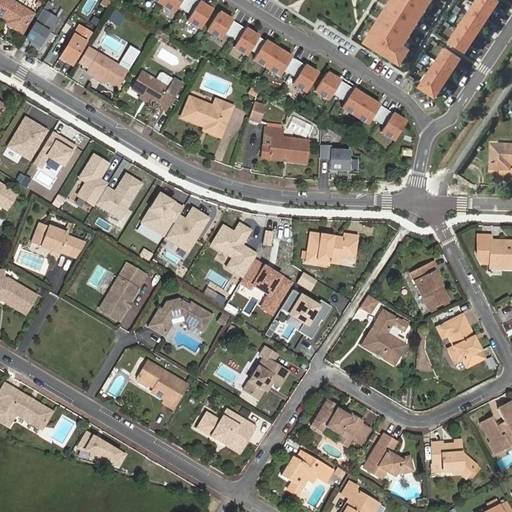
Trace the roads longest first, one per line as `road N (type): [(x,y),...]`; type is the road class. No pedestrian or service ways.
road 1 (residential): [(0,61),(180,170),(232,189),(307,200),(414,201)]
road 2 (residential): [(511,376),(423,425),(315,369),(237,493)]
road 3 (residential): [(0,350),(237,493)]
road 4 (residential): [(235,0),(339,53),(406,98),(432,130)]
road 5 (residential): [(414,201),(446,234),(511,370)]
road 6 (track): [(414,201),(511,74)]
road 7 (residential): [(432,130),(452,115),(511,26)]
